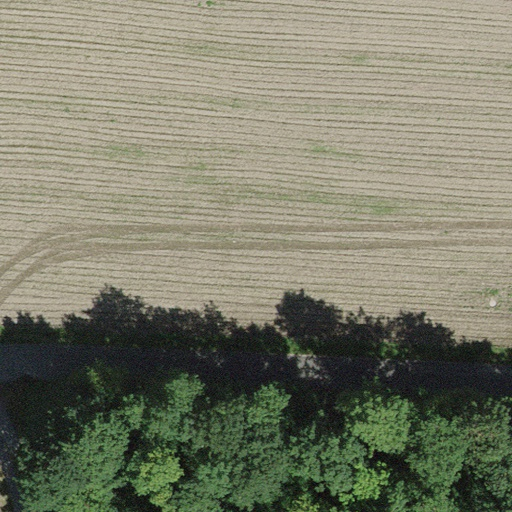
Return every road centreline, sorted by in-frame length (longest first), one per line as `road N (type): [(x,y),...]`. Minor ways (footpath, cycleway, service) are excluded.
road 1 (track): [(511,372),(0,362)]
road 2 (track): [(15,511),(25,363)]
